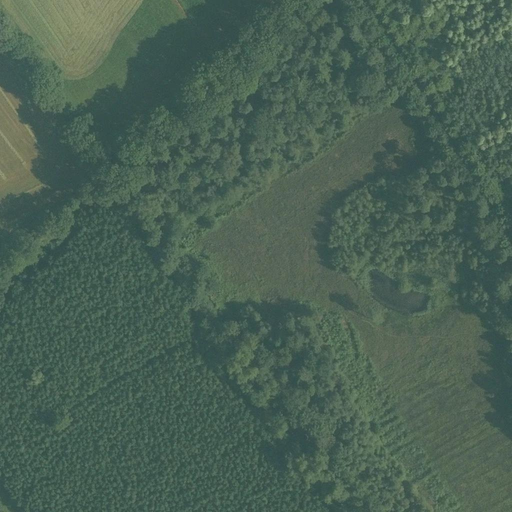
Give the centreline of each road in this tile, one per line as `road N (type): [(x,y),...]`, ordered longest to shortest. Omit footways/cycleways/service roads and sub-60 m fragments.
road 1 (track): [(293,0),(0,280)]
road 2 (unclassified): [(511,241),(366,0)]
